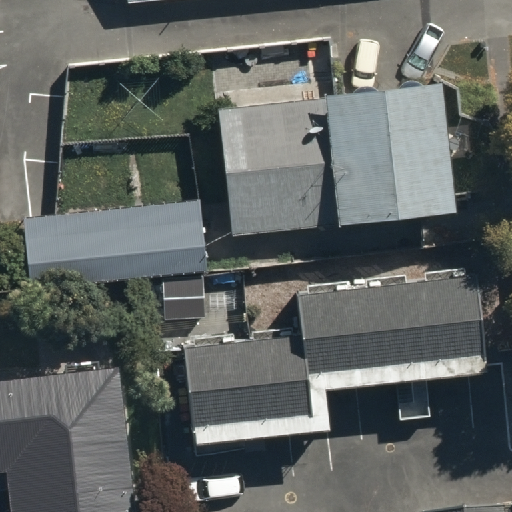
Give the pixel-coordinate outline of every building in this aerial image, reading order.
[(418,94),(217,116),(231,242),(432,219),(418,94)] [(189,200),(12,223),(20,287),(197,264),(189,200)] [(462,277),(289,293),(294,338),(298,395),(472,379),(462,277)] [(170,347),(176,438),(300,429),(298,395),(294,338),(170,347)] [(112,511),(95,383),(0,395),(0,511),(112,511)]
